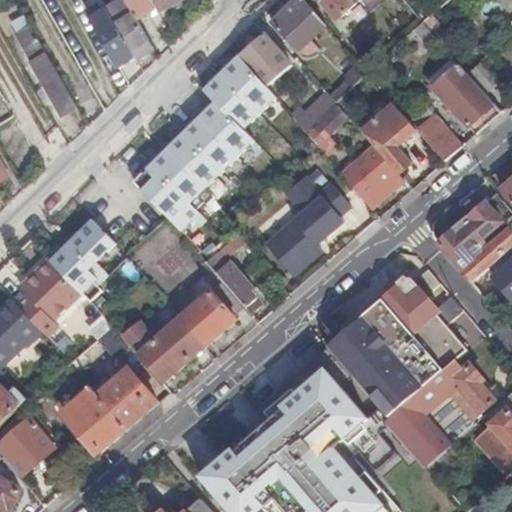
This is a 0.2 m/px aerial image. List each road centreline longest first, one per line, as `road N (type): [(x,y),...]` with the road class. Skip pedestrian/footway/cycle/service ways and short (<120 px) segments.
road 1 (residential): [(407,230),(372,251),(69,511)]
road 2 (residential): [(0,241),(243,0)]
road 3 (unclassified): [(407,230),(511,350)]
road 4 (track): [(0,46),(75,168)]
road 5 (residential): [(511,138),(407,230)]
road 6 (track): [(0,74),(62,181)]
